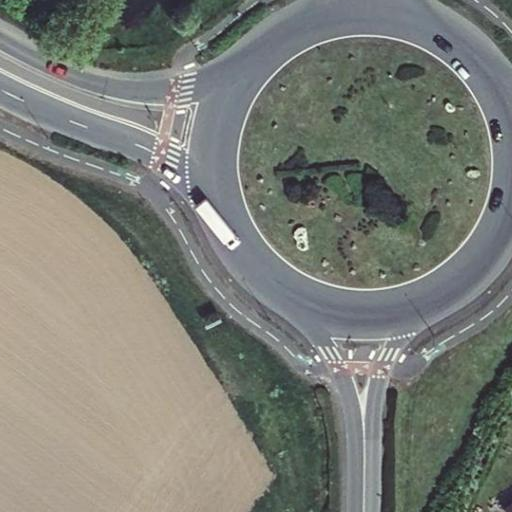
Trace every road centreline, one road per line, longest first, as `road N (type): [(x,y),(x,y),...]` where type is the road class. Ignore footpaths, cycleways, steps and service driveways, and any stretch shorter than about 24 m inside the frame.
road 1 (tertiary): [(264,54),(208,85),(153,93),(80,78),(0,40)]
road 2 (tertiary): [(0,88),(157,152),(224,207)]
road 3 (tertiary): [(277,283),(341,367),(363,474)]
road 4 (tertiary): [(363,474),(383,367),(438,295)]
road 5 (tertiary): [(277,283),(346,311),(403,308),(438,295)]
road 6 (tertiary): [(264,54),(232,97),(220,133),(224,207)]
road 7 (tertiary): [(456,42),(381,14),(303,27)]
